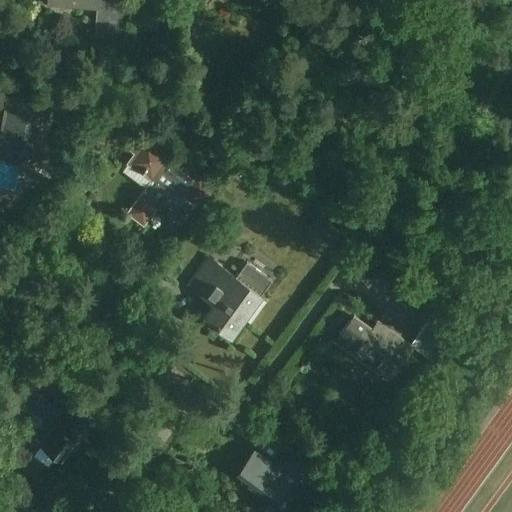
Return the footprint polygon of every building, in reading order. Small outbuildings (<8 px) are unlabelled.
[(49,0),(49,4),(97,8),(95,36),(121,37),(123,0),(49,0)] [(10,97),(0,148),(0,158),(37,166),(49,105),(10,97)] [(126,212),(144,225),(169,192),(175,196),(180,189),(202,205),(215,188),(198,175),(194,179),(168,159),(170,157),(147,140),(130,163),(152,179),(126,212)] [(214,302),(205,315),(231,335),(272,280),(247,262),(236,276),(209,257),(189,284),(214,302)] [(389,378),(414,345),(378,319),(372,327),(355,314),(336,339),(389,378)] [(436,347),(449,329),(432,316),(418,334),(436,347)] [(19,405),(29,412),(33,406),(56,423),(41,443),(67,462),(73,453),(69,450),(79,435),(87,441),(98,425),(65,401),(60,408),(21,379),(4,402),(15,410),(19,405)] [(249,485),(274,503),(290,481),(298,486),(309,471),(285,453),(276,465),(255,449),(238,472),(251,482),(249,485)]
